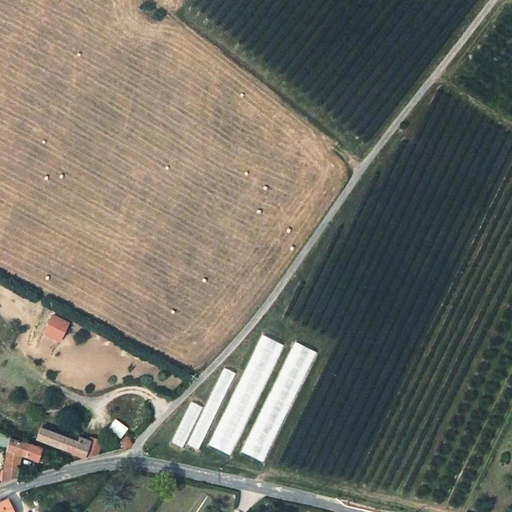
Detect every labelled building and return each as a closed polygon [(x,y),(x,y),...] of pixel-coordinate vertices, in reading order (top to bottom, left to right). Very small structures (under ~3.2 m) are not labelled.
[(52,313),(43,334),(62,342),(71,320),(52,313)] [(210,445),(232,455),(283,343),(261,333),(210,445)] [(292,340),(245,453),(267,462),(314,349),(292,340)] [(201,450),(235,371),(223,366),(189,445),(201,450)] [(85,375),(80,390),(95,395),(100,380),(85,375)] [(183,447),(203,406),(191,400),(171,442),(183,447)] [(71,427),(43,416),(36,439),(83,458),(94,455),(90,440),(78,436),(77,439),(69,435),(71,427)] [(0,481),(11,476),(14,476),(17,453),(12,452),(14,440),(10,439),(10,438),(0,433),(0,448),(3,450),(2,468),(0,471),(0,481)] [(131,441),(127,436),(118,440),(123,448),(131,443),(131,441)] [(33,447),(15,440),(14,440),(12,452),(17,453),(29,457),(40,461),(45,451),(33,447)] [(201,511),(211,497),(203,492),(190,511),(201,511)] [(0,511),(11,511),(5,500),(0,501),(0,511)]
